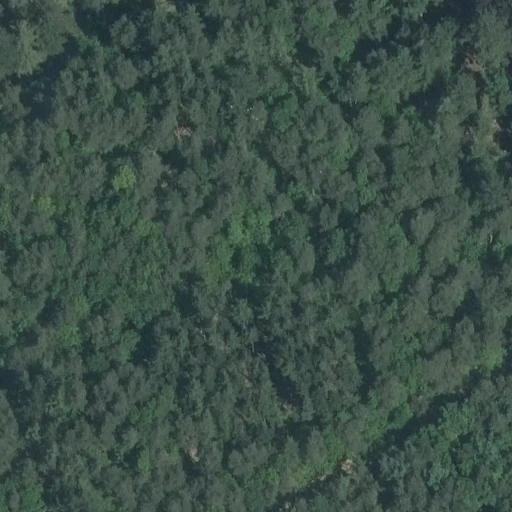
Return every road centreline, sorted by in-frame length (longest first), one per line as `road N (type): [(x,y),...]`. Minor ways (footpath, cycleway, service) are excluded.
road 1 (track): [(511,381),(274,511)]
road 2 (track): [(0,99),(178,0)]
